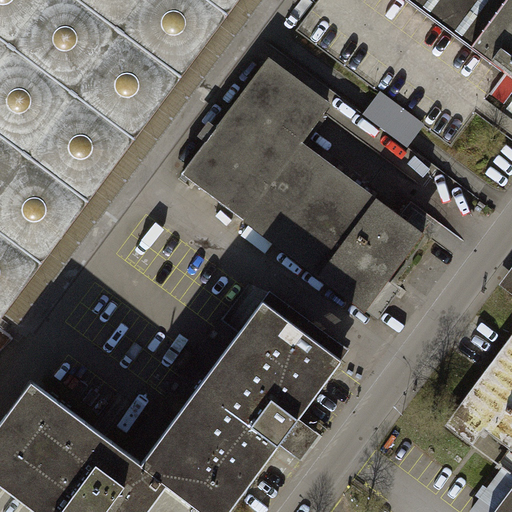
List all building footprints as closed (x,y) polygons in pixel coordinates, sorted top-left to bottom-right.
[(0,0),(0,320),(238,0),(0,0)] [(511,0),(318,0),(296,30),(380,93),(423,125),(451,146),(481,107),(506,73),(511,77),(511,0)] [(331,109),(268,62),(182,178),(379,322),(402,291),(390,282),(397,273),(425,235),(304,146),(331,109)] [(365,113),(408,146),(423,125),(380,93),(365,113)] [(511,267),(499,285),(511,294),(511,267)] [(30,387),(0,427),(0,485),(35,511),(230,511),(342,363),(263,305),(140,469),(30,387)] [(511,486),(492,511),(511,511),(511,334),(444,425),(473,447),(484,432),(511,452),(511,486)]
